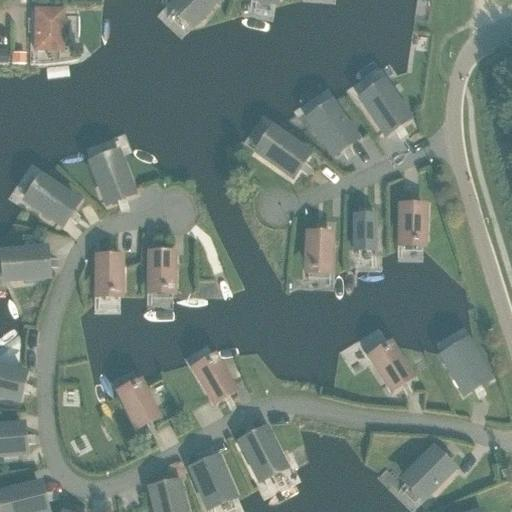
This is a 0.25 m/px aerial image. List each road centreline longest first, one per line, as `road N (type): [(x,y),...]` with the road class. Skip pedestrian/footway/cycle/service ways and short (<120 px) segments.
road 1 (residential): [(511,442),(284,409),(222,428),(112,491),(70,488),(57,472),(40,411),(57,301),(93,234),(176,211)]
road 2 (residential): [(511,355),(467,208),(455,137)]
road 3 (residential): [(455,137),(276,207)]
